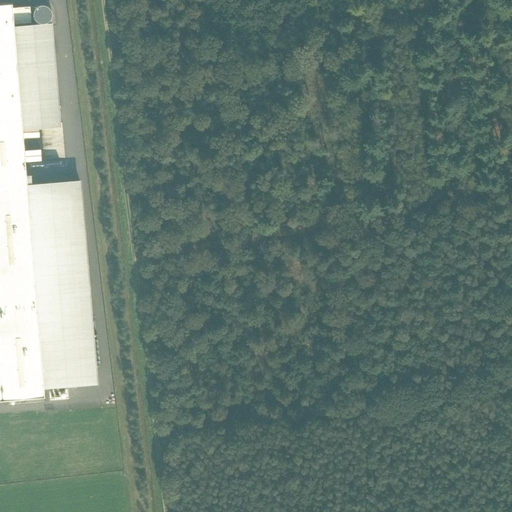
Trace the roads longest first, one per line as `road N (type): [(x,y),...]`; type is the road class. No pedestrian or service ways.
road 1 (track): [(134,259),(511,192)]
road 2 (track): [(155,432),(511,389)]
road 3 (track): [(104,0),(134,259)]
road 4 (track): [(134,259),(165,511)]
